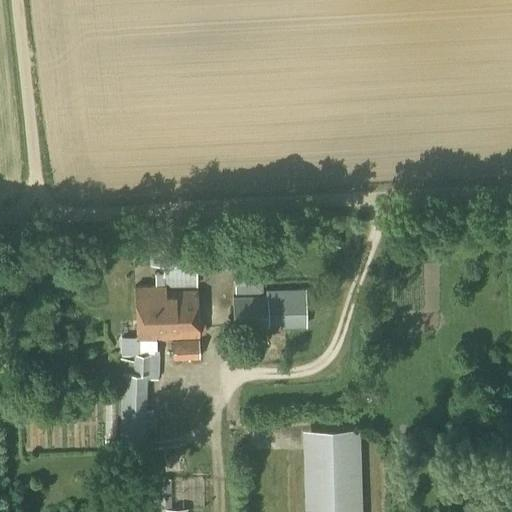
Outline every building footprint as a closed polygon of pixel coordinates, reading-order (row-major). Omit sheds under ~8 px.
[(195,285),(194,238),(149,240),(150,265),(162,265),(162,272),(154,273),(154,285),(134,285),(136,336),(120,336),(120,355),(133,355),(133,360),(120,360),(119,372),(121,372),(119,453),(144,454),(147,378),(160,379),(161,354),(158,354),(158,349),(156,349),(156,338),(198,336),(196,290),(164,291),(163,285),(195,285)] [(236,292),(260,291),(259,256),(234,257),(236,292)] [(304,289),(265,290),(265,295),(232,296),(233,328),(268,326),(268,324),(279,324),(279,327),(306,326),(304,289)] [(194,362),(193,357),(199,357),(198,339),(171,340),(172,358),(179,358),(179,363),(194,362)] [(349,387),(232,388),(232,418),(349,417),(349,387)] [(203,469),(203,394),(163,394),(163,414),(177,415),(176,468),(203,469)] [(358,511),(355,422),(298,424),(300,511),(358,511)] [(393,490),(410,483),(406,472),(388,479),(393,490)] [(169,479),(153,479),(153,511),(186,511),(187,510),(170,510),(169,479)]
